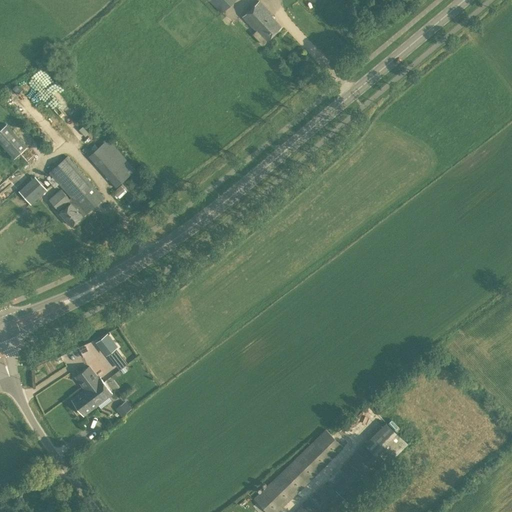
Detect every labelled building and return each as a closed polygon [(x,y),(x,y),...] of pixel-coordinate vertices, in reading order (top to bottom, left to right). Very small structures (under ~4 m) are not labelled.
[(208,0),(222,14),(222,13),(235,0),(208,0)] [(262,45),(282,26),(272,16),(274,15),(258,0),(241,17),(255,31),(252,34),(262,45)] [(0,129),(0,143),(13,159),(27,147),(6,124),(0,129)] [(88,156),(115,188),(135,169),(108,138),(88,156)] [(50,173),(72,198),(70,199),(61,189),(49,200),(60,213),(73,226),(105,198),(68,157),(50,173)] [(46,189),(34,176),(19,190),(31,203),(46,189)] [(120,185),(116,189),(113,192),(117,197),(121,194),(125,190),(120,185)] [(107,354),(115,348),(117,347),(107,334),(97,341),(107,354)] [(122,357),(115,348),(107,354),(114,363),(122,357)] [(75,377),(84,388),(98,377),(89,366),(75,377)] [(100,377),(98,377),(84,388),(71,398),(84,416),(113,394),(100,377)] [(121,416),(126,412),(120,405),(115,409),(121,416)] [(295,511),(330,511),(344,498),(349,503),(386,465),(398,454),(408,444),(407,443),(385,422),(364,443),(339,468),(344,472),(332,484),(327,480),(323,484),(295,511)] [(253,499),(266,511),(277,511),(343,448),(340,444),(345,440),(334,428),(329,432),(325,428),(253,499)]
